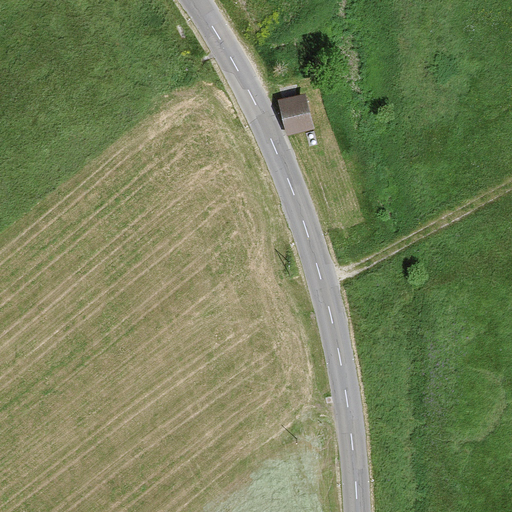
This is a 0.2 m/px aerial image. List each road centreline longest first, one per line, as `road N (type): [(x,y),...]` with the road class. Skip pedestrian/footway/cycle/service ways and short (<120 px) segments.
road 1 (tertiary): [(193,0),(260,115),(324,284),(357,511)]
road 2 (track): [(324,284),(511,187)]
